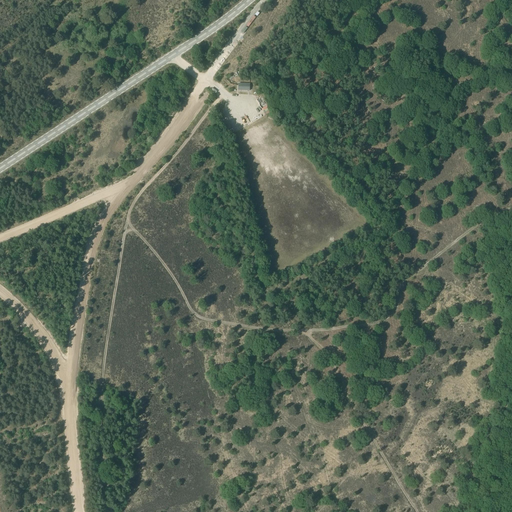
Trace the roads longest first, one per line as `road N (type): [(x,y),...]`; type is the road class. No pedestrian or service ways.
road 1 (track): [(120,186),(90,245),(69,379),(80,511)]
road 2 (track): [(0,238),(142,173)]
